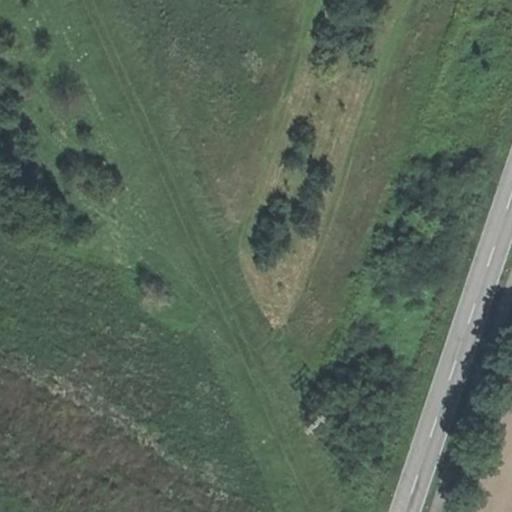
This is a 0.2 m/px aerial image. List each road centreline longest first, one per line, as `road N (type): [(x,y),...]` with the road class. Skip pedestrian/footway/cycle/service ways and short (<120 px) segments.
road 1 (track): [(322,511),(92,0)]
road 2 (tertiary): [(403,511),(511,176)]
